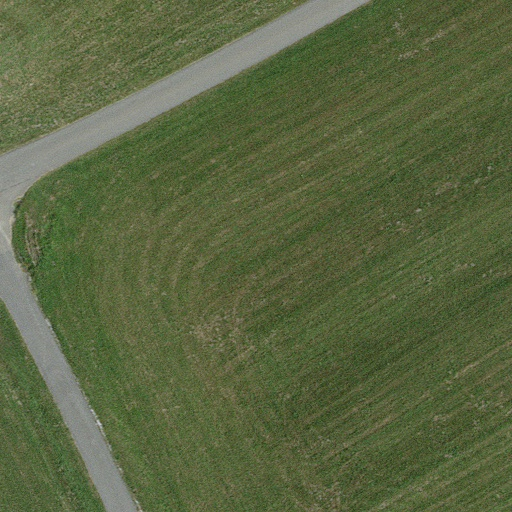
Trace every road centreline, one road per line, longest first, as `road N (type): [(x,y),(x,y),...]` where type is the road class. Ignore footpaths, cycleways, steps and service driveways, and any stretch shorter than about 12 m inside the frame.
road 1 (unclassified): [(340,0),(0,180)]
road 2 (track): [(0,257),(125,511)]
